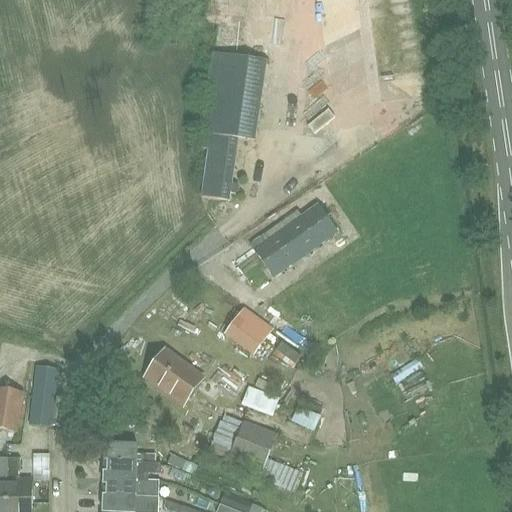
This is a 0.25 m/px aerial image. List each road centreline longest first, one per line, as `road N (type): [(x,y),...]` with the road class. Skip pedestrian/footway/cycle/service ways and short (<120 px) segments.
road 1 (residential): [(61,511),(65,412),(76,375),(106,335),(218,232)]
road 2 (primary): [(511,182),(485,0)]
